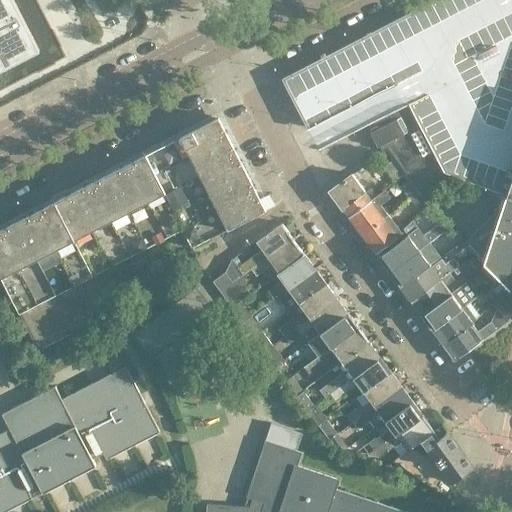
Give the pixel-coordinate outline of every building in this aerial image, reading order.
[(0,0),(0,66),(38,46),(14,0),(0,0)] [(323,58),(280,80),(291,102),(297,99),(312,127),(393,84),(404,105),(368,124),(371,132),(370,132),(377,146),(379,145),(381,150),(382,149),(384,151),(386,150),(422,201),(452,177),(436,172),(466,83),(472,85),(476,73),(511,85),(511,0),(435,0),(327,55),(325,51),(321,53),(323,58)] [(511,85),(476,73),(472,85),(466,83),(436,172),(452,177),(506,195),(511,197),(511,85)] [(0,276),(37,349),(111,311),(93,275),(182,229),(191,247),(265,209),(274,205),(269,193),(264,195),(220,110),(70,187),(51,197),(0,223),(0,276)] [(402,175),(391,160),(383,166),(394,181),(402,175)] [(353,175),(335,187),(331,190),(349,216),(371,200),(353,175)] [(416,194),(403,176),(396,181),(409,199),(416,194)] [(371,200),(349,216),(363,234),(385,218),(377,207),(387,200),(381,192),(371,200)] [(416,194),(409,199),(409,200),(419,213),(423,209),(426,207),(416,194)] [(511,197),(506,195),(504,199),(500,212),(496,211),(464,243),(506,286),(509,289),(511,291),(511,197)] [(408,235),(384,252),(384,253),(379,257),(390,271),(445,230),(438,224),(423,209),(419,213),(414,218),(427,232),(413,242),(408,235)] [(385,218),(363,234),(377,254),(382,249),(381,248),(399,236),(385,218)] [(403,228),(408,234),(417,228),(418,227),(412,219),(403,228)] [(231,259),(225,272),(232,281),(238,277),(251,269),(267,257),(293,238),(282,222),(256,241),(262,249),(238,267),(232,259),(231,259)] [(445,230),(390,271),(400,285),(430,263),(425,256),(441,245),(446,252),(458,242),(445,230)] [(267,257),(251,269),(256,276),(272,264),(278,272),(304,252),(293,238),(267,257)] [(151,271),(172,259),(168,251),(147,263),(151,271)] [(267,291),(273,299),(276,297),(315,268),(304,252),(278,272),(276,274),(282,281),(267,291)] [(430,263),(400,285),(411,300),(441,278),(451,270),(458,266),(452,258),(444,263),(443,262),(440,258),(431,265),(430,263)] [(496,276),(486,267),(481,272),(491,282),(496,276)] [(276,297),(287,311),(326,283),(315,268),(276,297)] [(441,278),(411,300),(412,300),(422,314),(451,293),(446,286),(457,278),(451,270),(441,278)] [(225,272),(213,281),(231,307),(240,301),(250,294),(238,277),(232,281),(225,272)] [(451,293),(422,314),(432,329),(462,307),(471,300),(477,296),(480,294),(469,280),(451,293)] [(483,292),(432,329),(443,344),(472,324),(473,322),(468,315),(505,286),(500,280),(483,292)] [(292,318),(279,329),(284,336),(308,318),(337,298),(326,283),(299,303),(287,311),(292,318)] [(308,318),(284,336),(289,344),(314,325),(319,332),(348,312),(337,298),(308,318)] [(240,301),(231,307),(242,322),(251,315),(240,301)] [(472,324),(443,344),(455,360),(467,350),(483,339),(496,329),(508,320),(502,313),(501,314),(496,309),(490,321),(477,331),(476,329),(472,324)] [(319,332),(307,341),(319,357),(330,348),(359,327),(348,312),(319,332)] [(251,315),(242,322),(253,337),(262,330),(251,315)] [(319,357),(304,368),(309,374),(336,354),(341,362),(369,341),(359,327),(330,348),(319,357)] [(262,330),(253,337),(264,352),(273,345),(274,345),(262,329),(262,330)] [(319,390),(324,397),(339,387),(352,377),(380,356),(369,341),(341,362),(347,369),(319,390)] [(273,345),(264,352),(275,365),(283,359),(273,345)] [(352,377),(330,393),(341,407),(362,391),(363,391),(391,371),(380,356),(352,377)] [(0,511),(3,511),(32,498),(28,492),(39,486),(43,492),(95,465),(92,458),(103,453),(106,459),(160,432),(125,366),(61,399),(55,386),(2,414),(10,429),(0,433),(0,511)] [(346,415),(352,423),(402,386),(391,371),(363,391),(368,399),(346,415)] [(292,376),(286,381),(291,389),(295,395),(302,390),(292,376)] [(402,386),(352,423),(357,429),(370,420),(375,427),(384,421),(412,400),(402,386)] [(303,391),(296,396),(307,411),(314,405),(303,391)] [(357,451),(367,455),(395,435),(423,414),(412,400),(384,421),(389,428),(376,438),(375,436),(357,451)] [(318,423),(326,417),(317,404),(309,410),(318,423)] [(395,435),(367,455),(380,458),(393,448),(398,456),(406,450),(407,451),(435,430),(423,414),(395,435)] [(317,424),(328,440),(337,433),(326,418),(317,424)] [(301,433),(271,423),(265,440),(246,497),(252,499),(250,506),(207,503),(206,511),(406,511),(336,488),(337,479),(296,466),(301,452),(296,450),(301,433)] [(398,456),(393,460),(415,475),(437,490),(438,489),(440,488),(437,486),(446,474),(451,480),(451,481),(457,477),(464,471),(472,465),(467,459),(455,443),(448,432),(448,433),(440,438),(435,430),(407,451),(406,450),(398,456)] [(337,434),(329,440),(339,454),(347,447),(337,434)]
